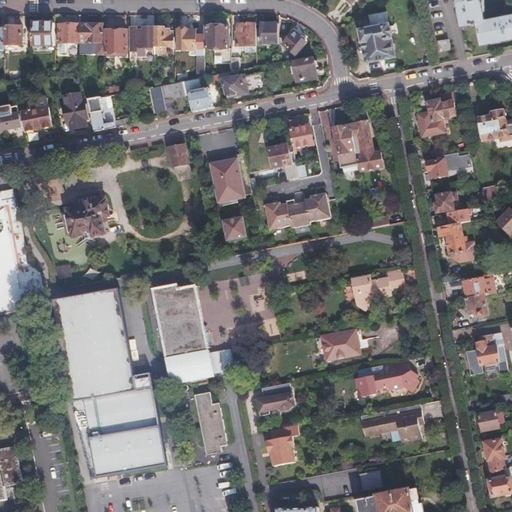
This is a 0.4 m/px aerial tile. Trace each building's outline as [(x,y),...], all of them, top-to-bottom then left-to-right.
[(511,13),(485,18),(481,0),(459,0),(464,24),(474,22),(475,25),(479,23),(483,42),(511,36),(511,13)] [(391,36),(394,35),(392,22),(389,23),(386,11),(370,14),(372,21),(370,22),(371,26),(362,28),(369,60),(395,55),(391,36)] [(56,47),(56,23),(36,23),(36,46),(56,47)] [(81,44),(81,24),(61,25),(62,53),(68,54),(68,44),(81,44)] [(104,25),(81,24),(81,44),(81,55),(87,55),(89,57),(95,57),(97,55),(106,55),(106,41),(104,41),(104,25)] [(268,28),(257,28),(258,50),(280,50),(279,24),(268,25),(268,28)] [(257,28),(257,25),(240,25),(240,34),(237,34),(237,48),(248,48),(248,54),(257,55),(258,50),(257,28)] [(23,45),(23,27),(8,27),(8,45),(23,45)] [(138,33),(130,32),(130,52),(137,52),(137,48),(147,48),(147,51),(153,51),(153,48),(154,48),(154,27),(147,27),(147,29),(144,30),(144,32),(138,32),(138,33)] [(232,59),(232,51),(230,51),(230,27),(209,27),(208,49),(215,49),(215,64),(232,64),(232,59)] [(116,58),(128,58),(128,31),(125,31),(124,29),(121,29),(119,31),(116,31),(115,29),(110,29),(109,32),(107,32),(107,53),(116,54),(116,58)] [(165,30),(156,30),(156,54),(165,54),(165,47),(171,47),(171,38),(165,38),(165,30)] [(180,33),(176,33),(176,52),(197,51),(197,32),(187,31),(186,30),(180,31),(180,33)] [(286,46),(299,57),(308,46),(306,41),(304,39),(301,39),(295,34),(291,39),(288,36),(285,41),(287,44),(286,46)] [(449,39),(439,40),(441,52),(451,50),(449,39)] [(206,78),(206,60),(197,60),(197,79),(206,78)] [(314,62),(313,60),(294,64),(297,82),(318,78),(316,70),(318,68),(317,63),(314,62)] [(244,75),(220,80),(222,87),(225,87),(227,99),(236,97),(236,93),(244,91),(245,96),(265,91),(262,74),(245,78),(244,75)] [(216,76),(209,77),(211,85),(218,84),(216,76)] [(191,81),(160,86),(162,97),(164,102),(167,118),(176,116),(172,99),(190,95),(193,113),(212,109),(208,89),(194,92),(191,81)] [(82,103),(80,94),(66,96),(68,107),(64,107),(66,121),(70,120),(72,129),(86,126),(84,117),(87,117),(85,103),(82,103)] [(47,98),(21,102),(25,132),(53,126),(47,98)] [(88,100),(94,132),(135,124),(133,116),(114,119),(113,115),(105,117),(101,98),(88,100)] [(457,116),(453,101),(441,103),(440,100),(427,103),(431,122),(445,120),(445,119),(457,116)] [(14,107),(5,109),(6,116),(0,117),(0,131),(22,127),(20,114),(15,115),(14,107)] [(503,110),(478,115),(483,140),(508,135),(503,110)] [(294,120),(289,121),(295,149),(313,145),(310,126),(296,129),(294,120)] [(367,121),(351,125),(359,165),(360,171),(383,166),(380,151),(371,152),(371,149),(374,148),(367,121)] [(467,140),(464,122),(448,125),(451,142),(467,140)] [(359,165),(351,125),(333,129),(341,168),(359,165)] [(185,145),(170,148),(173,168),(189,165),(188,163),(195,162),(192,146),(185,147),(185,145)] [(274,172),(292,168),(288,153),(292,152),(291,146),(288,146),(288,145),(270,148),(274,172)] [(436,157),(437,160),(444,158),(446,171),(464,167),(465,172),(473,171),(471,158),(461,160),(459,152),(436,157)] [(252,194),(244,154),(226,157),(226,161),(217,164),(210,165),(218,204),(245,198),(244,196),(252,194)] [(426,162),(429,179),(432,178),(434,179),(447,176),(446,171),(444,158),(437,160),(426,162)] [(247,164),(252,188),(259,187),(254,163),(247,164)] [(477,193),(479,206),(484,205),(484,203),(493,201),(490,186),(482,188),(483,192),(477,193)] [(16,199),(14,190),(1,193),(1,194),(2,202),(16,199)] [(455,199),(454,193),(437,196),(438,203),(435,204),(437,213),(454,209),(452,200),(455,199)] [(2,202),(1,194),(0,194),(0,299),(20,291),(25,290),(25,293),(44,290),(41,274),(30,266),(16,199),(2,202)] [(310,222),(331,218),(326,194),(311,197),(312,199),(305,200),(305,203),(296,205),(295,200),(287,201),(287,204),(281,205),(281,203),(266,206),(271,230),(292,226),(292,228),(310,225),(310,222)] [(80,208),(68,210),(73,236),(91,232),(92,236),(103,234),(101,220),(109,218),(106,200),(97,202),(96,197),(81,200),(79,203),(80,208)] [(511,231),(511,205),(510,204),(496,219),(511,233),(511,231)] [(448,225),(460,223),(470,221),(468,212),(480,209),(479,206),(449,213),(449,215),(447,216),(448,225)] [(245,237),(242,217),(223,221),(226,241),(245,237)] [(371,228),(390,224),(388,217),(369,221),(371,228)] [(463,240),(460,223),(448,225),(438,227),(440,238),(448,236),(449,243),(447,244),(449,255),(452,255),(452,258),(459,263),(472,260),(476,254),(475,244),(472,243),(468,244),(467,239),(463,240)] [(406,289),(402,269),(386,272),(387,278),(389,278),(392,292),(406,289)] [(392,296),(392,292),(389,278),(387,278),(372,281),(371,275),(353,279),(358,307),(367,312),(372,304),(372,300),(392,296)] [(483,295),(492,293),(491,289),(502,287),(501,283),(494,284),(493,279),(483,281),(482,278),(463,282),(462,279),(449,282),(451,290),(464,287),(466,299),(483,295)] [(180,289),(179,284),(155,289),(173,384),(191,380),(192,387),(210,383),(208,377),(214,375),(197,286),(180,289)] [(20,291),(0,299),(0,313),(14,307),(27,300),(25,293),(25,290),(20,291)] [(100,477),(127,472),(139,469),(167,463),(164,445),(153,387),(138,390),(119,290),(56,302),(75,402),(85,400),(100,477)] [(487,314),(483,295),(466,299),(469,314),(476,313),(476,316),(478,316),(480,320),(486,319),(486,317),(486,314),(487,314)] [(360,356),(356,332),(323,338),(327,363),(360,356)] [(485,338),(485,341),(487,350),(503,347),(500,335),(485,338)] [(465,352),(469,373),(481,371),(480,366),(497,362),(499,375),(508,373),(503,347),(487,350),(485,341),(476,343),(477,350),(465,352)] [(409,368),(408,361),(385,365),(386,373),(356,379),(360,398),(377,395),(375,384),(380,387),(380,391),(388,390),(393,392),(407,389),(409,387),(417,390),(421,381),(419,375),(412,373),(410,375),(407,368),(409,368)] [(292,391),(291,384),(262,390),(264,397),(260,398),(262,407),(260,407),(262,418),(270,416),(270,412),(278,410),(284,413),(290,411),(294,407),(296,406),(293,391),(292,391)] [(213,405),(211,393),(197,396),(209,455),(222,453),(221,447),(228,445),(220,404),(213,405)] [(497,397),(498,406),(511,402),(511,394),(497,397)] [(424,426),(419,405),(360,417),(364,434),(373,432),(373,430),(380,429),(380,430),(389,429),(389,432),(399,430),(402,443),(421,439),(418,427),(424,426)] [(495,411),(479,415),(482,432),(499,429),(499,425),(504,423),(502,412),(495,411)] [(270,432),(271,435),(273,442),(270,443),(270,444),(268,445),(271,458),(273,458),(275,468),(296,464),(293,448),(296,447),(294,438),(301,437),(299,429),(298,426),(270,432)] [(365,437),(389,432),(389,429),(380,430),(380,429),(373,430),(373,432),(364,434),(365,437)] [(484,443),(490,475),(500,471),(506,469),(501,449),(502,448),(501,440),(484,443)] [(23,484),(15,448),(0,450),(0,462),(2,473),(0,473),(0,501),(8,500),(5,487),(23,484)] [(511,492),(511,485),(510,477),(511,476),(511,466),(506,469),(500,471),(504,478),(489,481),(492,496),(504,494),(506,496),(509,496),(510,493),(511,492)] [(384,489),(381,473),(360,478),(363,493),(384,489)] [(377,499),(359,503),(360,511),(422,511),(422,507),(420,507),(417,492),(411,493),(410,491),(377,497),(377,499)]
